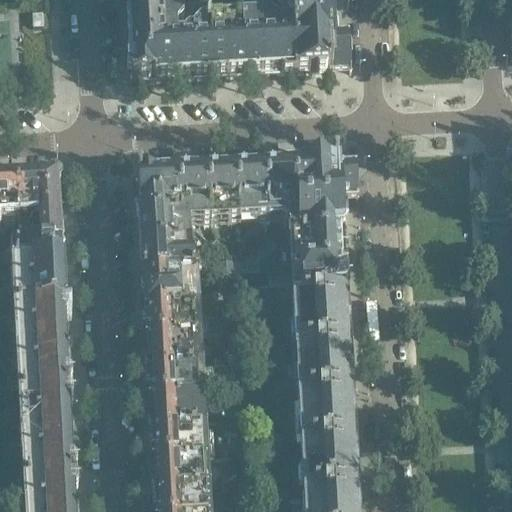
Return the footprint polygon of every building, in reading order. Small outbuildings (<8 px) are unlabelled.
[(278,0),(279,1),(283,1),(284,13),(286,16),(290,15),(332,13),(331,0),(278,0)] [(181,32),(179,1),(127,4),(130,52),(175,49),(179,45),(178,35),(181,32)] [(330,50),(329,40),(330,40),(329,29),(333,26),(332,13),(290,15),(291,30),(296,34),(298,79),(311,78),(330,77),(331,78),(332,77),(332,74),(331,74),(331,64),(331,62),(330,52),(331,52),(330,50)] [(43,31),(42,18),(32,18),(33,31),(43,31)] [(298,79),(296,34),(291,30),(275,30),(275,27),(244,29),(247,81),(298,79)] [(247,81),(244,29),(211,31),(208,34),(197,34),(193,39),(194,45),(196,84),(247,81)] [(196,84),(194,45),(179,45),(175,49),(130,52),(131,80),(129,80),(129,83),(137,83),(137,84),(140,87),(196,84)] [(339,204),(337,180),(336,171),(337,171),(337,168),(318,169),(318,170),(293,172),(295,216),(339,214),(339,213),(338,204),(339,204)] [(295,216),(293,172),(263,173),(266,221),(279,220),(287,226),(295,216)] [(266,221),(263,173),(236,174),(238,222),(254,221),(255,227),(266,226),(266,221)] [(238,222),(236,174),(206,176),(208,223),(226,222),(226,228),(239,227),(238,222)] [(209,229),(208,223),(206,176),(178,177),(180,222),(183,225),(187,224),(197,224),(202,229),(209,229)] [(180,222),(178,177),(143,179),(141,182),(136,182),(139,224),(180,222)] [(59,217),(57,184),(15,186),(17,219),(59,217)] [(0,227),(18,226),(17,219),(15,186),(0,186),(0,227)] [(344,242),(343,218),(339,214),(295,216),(287,226),(293,230),(294,245),(344,242)] [(61,263),(59,218),(59,217),(17,219),(18,226),(18,241),(14,245),(15,266),(61,263)] [(184,238),(188,237),(187,224),(183,225),(180,222),(139,224),(140,253),(185,251),(184,238)] [(256,261),(269,246),(264,242),(256,252),(256,261)] [(346,272),(344,242),(294,245),(288,245),(289,258),(294,258),(295,275),(346,272)] [(224,262),(224,253),(215,245),(210,249),(224,262)] [(264,261),(273,250),(269,246),(256,261),(264,261)] [(224,262),(210,249),(206,254),(215,263),(224,262)] [(187,280),(186,263),(191,263),(190,250),(185,251),(140,253),(142,283),(187,280)] [(249,277),(248,261),(241,262),(242,278),(249,277)] [(257,277),(256,261),(248,261),(249,277),(252,277),(257,277)] [(234,278),(233,262),(224,262),(225,279),(234,278)] [(242,278),(241,262),(233,262),(234,278),(242,278)] [(64,307),(61,263),(15,266),(16,292),(11,292),(13,310),(17,310),(64,307)] [(347,296),(346,272),(295,275),(290,275),(291,288),(296,288),(297,304),(343,301),(343,300),(345,300),(346,299),(347,297),(347,296)] [(252,277),(249,277),(242,278),(242,288),(247,288),(252,283),(252,277)] [(192,312),(191,294),(197,294),(196,280),(187,280),(142,283),(144,315),(192,312)] [(346,348),(344,311),(343,301),(297,304),(291,304),(292,314),(297,313),(298,330),(293,331),(294,351),(346,348)] [(66,351),(64,307),(17,310),(19,335),(14,336),(15,353),(66,351)] [(194,343),(193,326),(199,326),(198,312),(192,312),(144,315),(145,328),(147,328),(148,345),(194,343)] [(244,321),(234,322),(234,336),(245,335),(244,321)] [(201,373),(200,357),(195,357),(194,343),(148,345),(149,363),(147,363),(147,376),(201,373)] [(348,396),(346,359),(346,348),(294,351),(295,361),(300,361),(301,378),(296,379),(297,399),(348,396)] [(69,394),(66,351),(15,353),(16,373),(20,372),(22,397),(69,394)] [(198,403),(197,387),(202,387),(201,373),(147,376),(148,389),(150,388),(151,406),(198,403)] [(71,438),(69,394),(22,397),(23,423),(19,423),(20,441),(71,438)] [(351,444),(349,407),(348,396),(297,399),(297,409),(303,409),(304,424),(298,424),(300,447),(351,444)] [(205,434),(204,418),(198,419),(198,403),(151,406),(152,424),(150,424),(151,437),(205,434)] [(250,429),(249,408),(240,409),(241,429),(250,429)] [(201,464),(200,449),(206,449),(205,434),(151,437),(151,449),(154,449),(155,467),(201,464)] [(73,481),(71,438),(20,441),(20,459),(25,459),(27,483),(73,481)] [(354,492),(352,455),(351,444),(300,447),(300,457),(306,456),(307,476),(301,476),(302,495),(354,492)] [(208,495),(207,479),(202,480),(201,464),(155,467),(156,485),(153,485),(154,498),(208,495)] [(75,511),(74,498),(73,481),(27,483),(28,509),(23,509),(23,511),(75,511)] [(354,511),(354,503),(354,492),(302,495),(303,504),(309,504),(309,511),(354,511)] [(204,511),(204,510),(209,510),(208,495),(154,498),(155,510),(157,510),(157,511),(204,511)]
